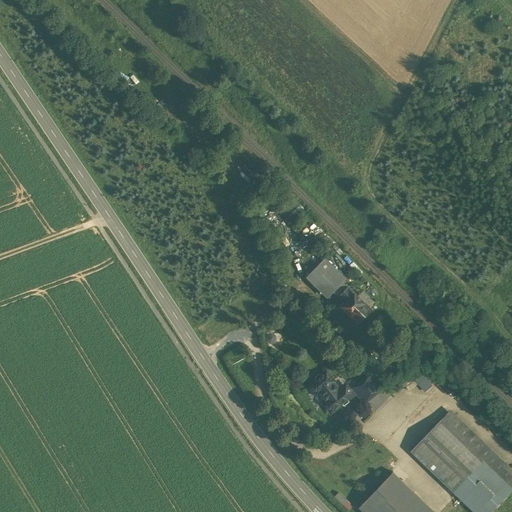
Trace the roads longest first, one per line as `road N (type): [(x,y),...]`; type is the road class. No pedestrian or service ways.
road 1 (secondary): [(320,511),(202,360),(0,54)]
road 2 (track): [(511,340),(372,197),(367,174),(397,115)]
road 3 (track): [(459,0),(397,115)]
